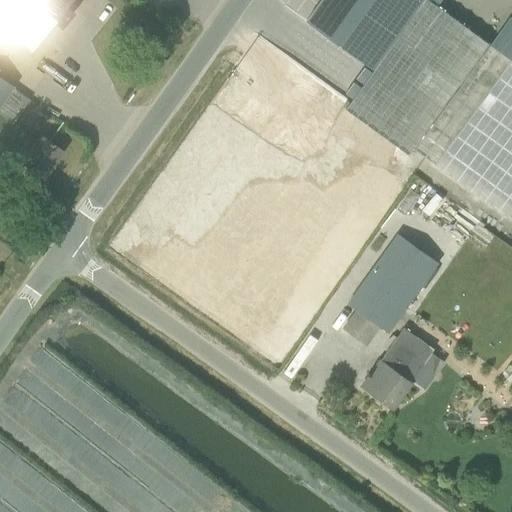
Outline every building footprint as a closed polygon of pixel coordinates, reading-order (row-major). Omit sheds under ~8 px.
[(0,0),(0,24),(30,49),(70,0),(0,0)] [(320,0),(306,21),(374,69),(422,0),(429,0),(436,5),(438,3),(439,0),(320,0)] [(422,0),(374,69),(345,109),(407,153),(413,144),(488,39),(438,3),(436,5),(429,0),(422,0)] [(487,41),(411,148),(511,220),(511,18),(509,17),(490,43),(487,41)] [(0,106),(13,88),(0,78),(0,106)] [(13,88),(0,106),(0,143),(23,160),(22,161),(44,177),(63,151),(41,135),(36,141),(12,123),(29,100),(16,90),(13,88)] [(397,234),(348,304),(355,309),(380,327),(388,333),(437,263),(397,234)] [(351,311),(339,327),(356,340),(368,324),(351,311)] [(426,360),(433,349),(404,328),(380,360),(373,370),(362,386),(391,407),(403,391),(426,360)] [(0,511),(250,511),(32,340),(0,426),(0,511)]
